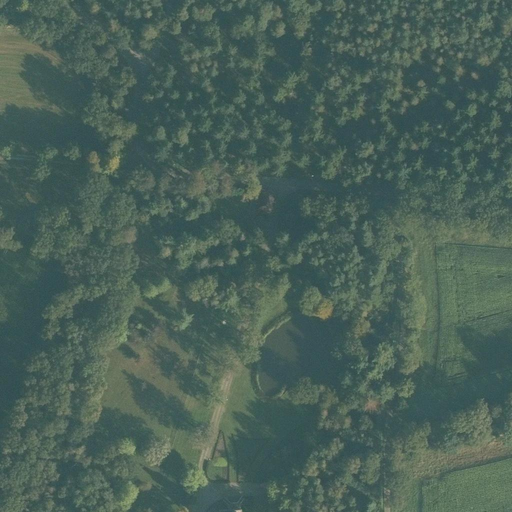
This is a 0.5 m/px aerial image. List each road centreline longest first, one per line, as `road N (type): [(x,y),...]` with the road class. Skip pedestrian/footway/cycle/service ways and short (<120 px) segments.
road 1 (unclassified): [(134,64),(135,137),(156,166),(394,193)]
road 2 (unclassified): [(386,511),(386,418),(404,320),(394,193)]
road 3 (unknown): [(266,247),(337,272),(341,327),(329,400)]
road 4 (track): [(284,184),(328,0)]
road 5 (track): [(0,156),(125,167)]
road 6 (unclassified): [(31,0),(92,24),(134,64)]
